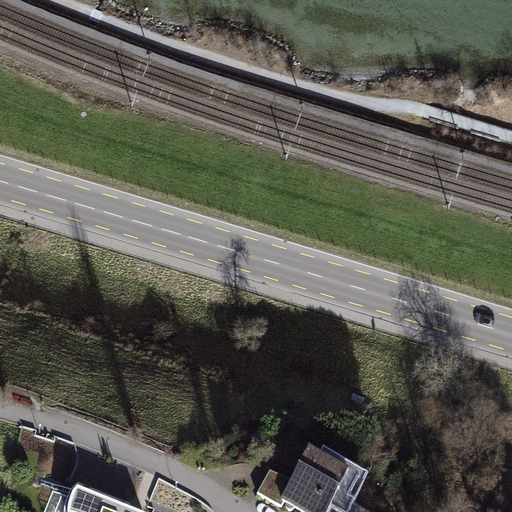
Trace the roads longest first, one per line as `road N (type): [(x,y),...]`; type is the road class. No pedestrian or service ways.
road 1 (primary): [(0,181),(511,336)]
road 2 (residential): [(241,511),(154,460),(0,408)]
